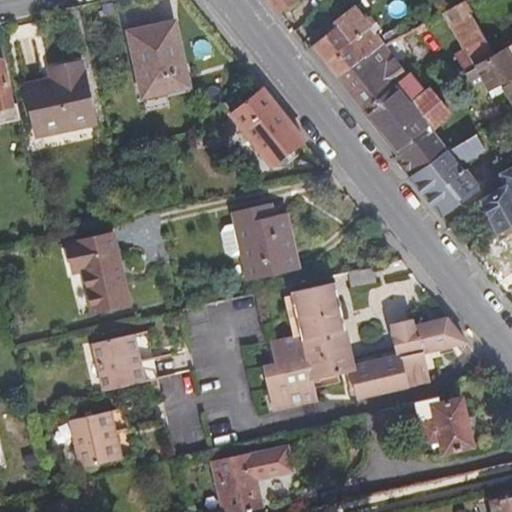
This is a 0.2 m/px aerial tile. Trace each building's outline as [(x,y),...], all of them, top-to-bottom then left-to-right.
[(262,0),(268,7),(277,19),(296,3),(293,0),(262,0)] [(511,24),(497,0),(472,0),(459,8),(468,24),(447,36),(460,58),(451,64),(458,76),(467,72),(511,44),(511,24)] [(468,24),(459,8),(438,20),(447,36),(468,24)] [(331,26),(304,49),(327,78),(380,49),(347,11),(330,23),(331,26)] [(170,54),(164,23),(118,33),(132,97),(177,87),(170,54)] [(511,44),(467,72),(458,76),(468,93),(476,87),(481,95),(495,88),(505,104),(511,100),(511,44)] [(380,49),(327,78),(342,97),(356,113),(400,75),(380,49)] [(0,107),(10,105),(0,62),(0,61),(0,107)] [(89,126),(75,63),(42,71),(44,81),(21,86),(33,138),(89,126)] [(383,157),(398,177),(438,151),(421,129),(440,114),(423,91),(418,93),(413,86),(404,75),(400,75),(356,113),(383,148),(387,154),(383,157)] [(273,116),(252,91),(222,117),(264,167),(294,141),(273,116)] [(10,105),(0,107),(0,123),(19,119),(16,104),(10,105)] [(472,151),(463,136),(438,151),(398,177),(431,216),(468,189),(454,172),(451,172),(448,168),(472,151)] [(486,220),(494,234),(511,222),(511,164),(489,178),(496,189),(475,202),(486,220)] [(262,207),(224,216),(227,228),(233,257),(240,284),(291,273),(284,244),(277,217),(264,219),(262,207)] [(233,257),(227,228),(216,231),(212,237),(217,256),(223,259),(233,257)] [(78,273),(89,314),(123,305),(114,274),(104,236),(60,248),(67,276),(78,273)] [(368,268),(341,274),(344,289),(372,283),(368,268)] [(416,357),(459,346),(439,320),(407,328),(404,321),(381,326),(387,357),(346,366),(338,331),(328,284),(275,296),(285,338),(262,345),(266,365),(255,369),(266,411),(309,399),(305,381),(342,374),(349,403),(422,385),(416,357)] [(138,354),(134,335),(81,346),(91,394),(132,385),(126,356),(138,354)] [(456,421),(452,403),(425,409),(427,421),(413,424),(418,445),(432,442),(434,454),(462,448),(456,421)] [(395,436),(388,408),(359,415),(366,443),(395,436)] [(117,433),(112,411),(60,423),(70,470),(110,461),(104,435),(117,433)] [(285,474),(278,448),(203,466),(214,511),(234,511),(255,507),(249,483),(285,474)] [(511,511),(511,496),(484,503),(485,511),(511,511)]
